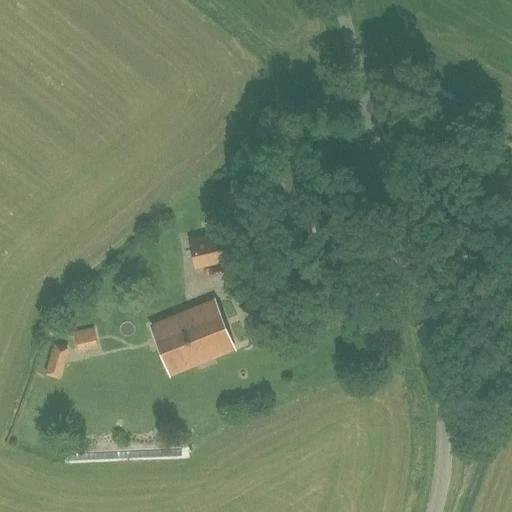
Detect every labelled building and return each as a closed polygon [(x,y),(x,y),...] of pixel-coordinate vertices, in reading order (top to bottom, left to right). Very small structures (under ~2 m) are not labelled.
[(308,202),(294,178),(286,164),(265,176),(274,190),(287,214),(308,202)] [(191,240),(197,266),(244,254),(238,229),(191,240)] [(214,301),(151,327),(170,372),(233,346),(214,301)] [(76,333),(78,349),(96,346),(93,330),(76,333)] [(47,346),(42,375),(58,378),(63,349),(47,346)]
